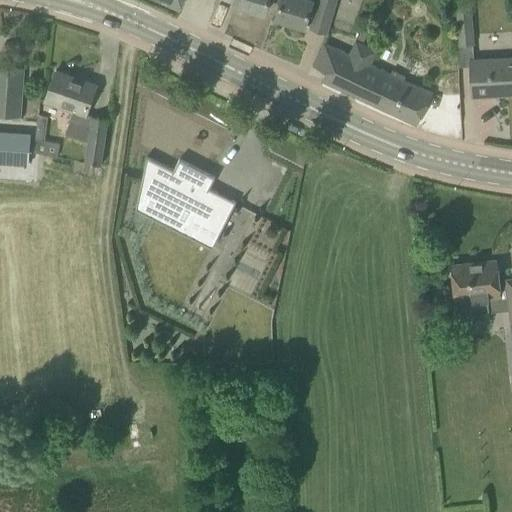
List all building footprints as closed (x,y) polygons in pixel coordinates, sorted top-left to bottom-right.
[(234,0),(233,5),(235,6),(236,10),(245,13),(248,10),(264,14),(268,0),(234,0)] [(280,0),(275,18),(304,26),(312,0),(280,0)] [(317,0),(309,28),(326,33),(336,0),(317,0)] [(454,4),(458,46),(474,45),(470,3),(454,4)] [(337,48),(330,63),(321,81),(417,126),(432,92),(404,79),(371,64),(348,53),(337,48)] [(511,56),(470,59),(471,77),(472,96),(511,94),(511,56)] [(0,115),(20,117),(23,68),(0,66),(0,115)] [(86,144),(83,163),(101,165),(107,118),(92,116),(85,114),(95,85),(55,72),(45,103),(72,113),(64,134),(86,144)] [(38,114),(36,126),(33,152),(56,157),(59,144),(44,141),(47,118),(38,114)] [(29,133),(0,131),(0,163),(27,165),(29,133)] [(146,157),(139,190),(158,200),(151,213),(186,231),(184,235),(212,249),(235,202),(209,189),(214,177),(178,159),(173,170),(146,157)] [(489,313),(488,307),(501,305),(496,261),(451,266),(457,316),(489,313)]
